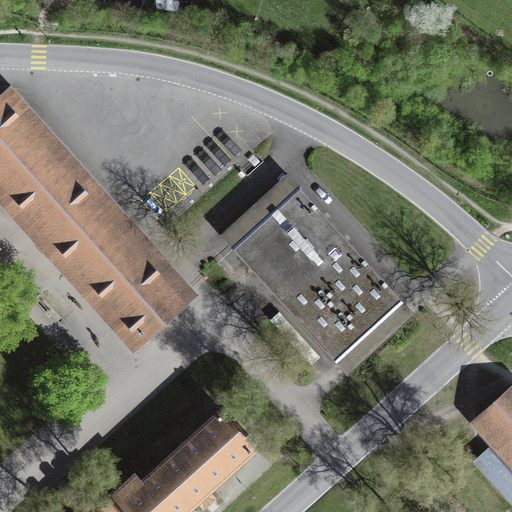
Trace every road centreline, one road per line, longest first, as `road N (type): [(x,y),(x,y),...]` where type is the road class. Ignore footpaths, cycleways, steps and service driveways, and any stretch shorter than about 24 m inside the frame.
road 1 (tertiary): [(511,278),(380,161),(266,103),(163,68),(0,54)]
road 2 (tertiary): [(511,304),(287,511)]
